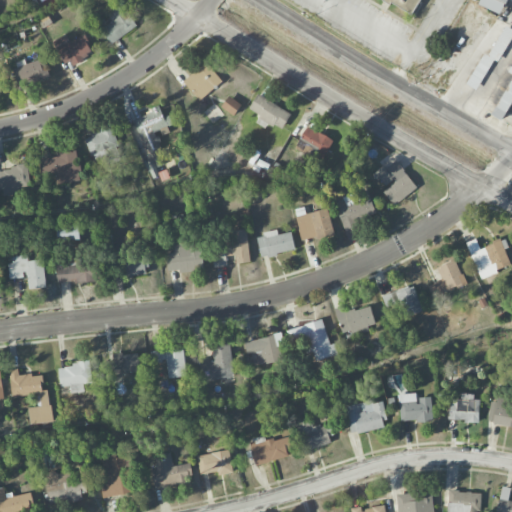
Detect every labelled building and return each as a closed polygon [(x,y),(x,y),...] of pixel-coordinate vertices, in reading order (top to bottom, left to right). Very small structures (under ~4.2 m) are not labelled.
[(383,0),(412,15),(419,0),(383,0)] [(481,0),(480,7),(503,14),(507,0),(481,0)] [(112,22),(101,28),(108,43),(137,28),(124,4),(107,13),(112,22)] [(84,35),(69,42),(66,34),(53,41),(65,67),(93,53),(84,35)] [(26,64),(25,61),(11,67),(19,88),(50,77),(43,58),(26,64)] [(223,82),(208,62),(183,80),(198,101),(223,82)] [(511,77),(492,115),(503,121),(511,104),(511,77)] [(291,112),(256,95),(249,110),(260,115),(256,124),(265,128),(268,122),(282,129),(291,112)] [(221,107),(233,116),(241,105),(229,96),(221,107)] [(132,118),(147,154),(162,149),(155,131),(173,124),(169,115),(164,118),(160,108),(132,118)] [(111,127),(84,136),(94,167),(121,158),(111,127)] [(333,139),(306,127),(298,144),(325,156),(333,139)] [(39,159),(40,174),(56,172),(58,184),(81,181),(77,150),(57,153),(58,157),(39,159)] [(167,170),(160,155),(144,163),(151,177),(167,170)] [(417,188),(395,159),(375,174),(385,188),(382,190),(393,206),(417,188)] [(0,193),(30,191),(28,166),(0,168),(0,193)] [(376,215),(366,189),(334,201),(346,234),(357,230),(355,223),(376,215)] [(317,240),(334,236),(327,208),(305,214),(303,209),(294,212),(302,240),(316,237),(317,240)] [(57,227),(58,241),(79,240),(79,226),(57,227)] [(214,267),(227,266),(226,256),(235,255),(235,264),(250,263),(247,230),(223,232),(224,246),(212,246),(214,267)] [(295,251),(292,232),(278,234),(277,231),(256,235),(261,257),(295,251)] [(480,279),(511,268),(501,240),(479,248),(476,239),(467,242),(480,279)] [(174,252),(165,254),(168,274),(204,268),(200,240),(173,244),(174,252)] [(8,257),(10,278),(27,276),(28,289),(46,287),(44,259),(27,261),(27,255),(8,257)] [(124,257),(124,276),(147,275),(147,256),(124,257)] [(57,283),(95,281),(94,259),(66,261),(66,266),(56,266),(57,283)] [(441,280),(427,285),(432,296),(465,284),(456,260),(436,267),(441,280)] [(405,317),(422,311),(413,285),(382,297),(386,308),(399,303),(405,317)] [(335,308),(343,337),(376,328),(370,306),(347,312),(345,306),(335,308)] [(314,361),(333,357),(325,320),(287,329),(291,346),(309,342),(314,361)] [(246,355),(256,353),(259,365),(286,360),(281,334),(244,341),(246,355)] [(230,342),(211,344),(212,359),(198,360),(199,371),(208,370),(209,380),(233,378),(230,342)] [(168,378),(186,376),(183,349),(149,352),(151,363),(166,361),(168,378)] [(112,354),(113,364),(106,364),(106,374),(139,373),(139,353),(112,354)] [(70,393),(84,392),(83,384),(92,383),(90,363),(58,366),(60,387),(69,386),(70,393)] [(52,422),(48,389),(44,390),(42,374),(19,377),(18,368),(9,370),(12,398),(36,395),(38,406),(27,408),(30,425),(52,422)] [(432,421),(431,397),(417,398),(417,393),(399,394),(400,422),(432,421)] [(480,396),(461,395),(461,399),(450,399),(449,420),(479,422),(480,396)] [(511,400),(491,398),(487,423),(511,426),(511,400)] [(381,400),(345,407),(351,435),(387,427),(381,400)] [(304,451),(330,443),(325,424),(312,427),(310,419),(295,424),(304,451)] [(289,436),(266,442),(264,436),(249,439),(256,465),(294,455),(289,436)] [(197,455),(199,474),(218,472),(218,475),(232,473),(230,451),(197,455)] [(154,487),(192,481),(189,463),(173,466),(171,453),(154,456),(156,467),(151,468),(154,487)] [(102,497),(132,493),(128,457),(97,461),(102,497)] [(67,482),(65,471),(43,474),(47,505),(82,500),(79,480),(67,482)] [(0,511),(25,511),(35,510),(31,491),(6,497),(4,489),(0,489),(0,511)] [(396,495),(397,511),(433,511),(432,491),(396,495)] [(479,511),(480,492),(448,491),(447,511),(479,511)]
